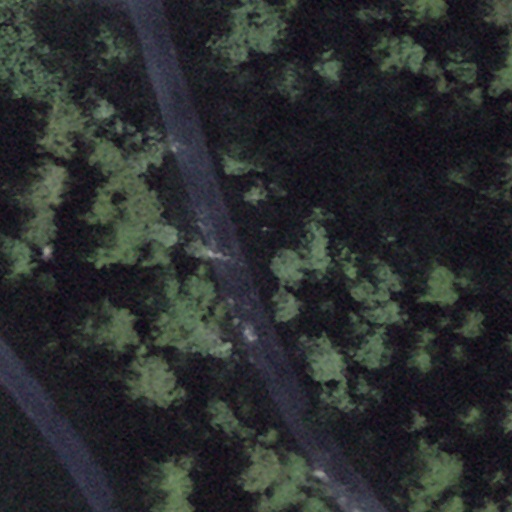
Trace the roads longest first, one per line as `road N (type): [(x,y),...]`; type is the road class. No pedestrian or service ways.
road 1 (track): [(381,511),(238,343),(104,0)]
road 2 (track): [(108,511),(77,448),(0,354)]
